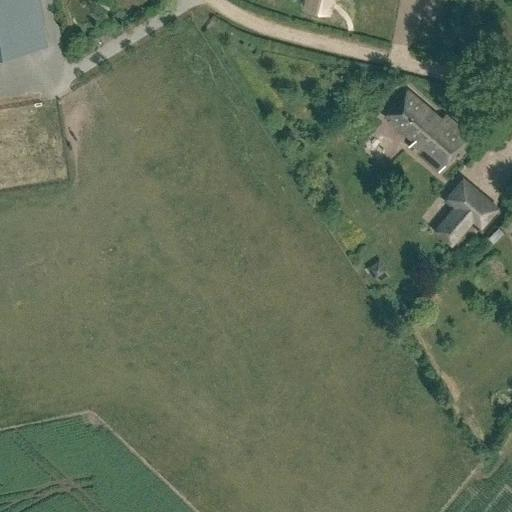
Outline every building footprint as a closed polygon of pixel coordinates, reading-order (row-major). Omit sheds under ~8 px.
[(0,0),(0,51),(45,44),(38,0),(0,0)] [(305,0),(304,5),(329,12),(332,0),(305,0)] [(438,116),(406,89),(384,117),(412,141),(408,146),(437,170),(466,133),(441,112),(438,116)] [(462,175),(444,197),(452,206),(455,208),(475,186),(462,175)] [(455,208),(452,206),(431,230),(451,246),(472,222),(455,208)]
